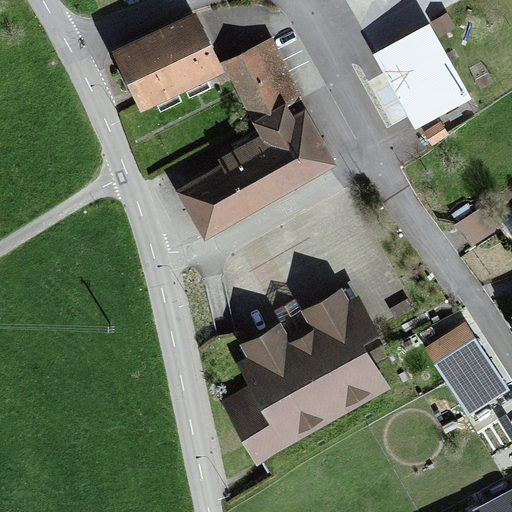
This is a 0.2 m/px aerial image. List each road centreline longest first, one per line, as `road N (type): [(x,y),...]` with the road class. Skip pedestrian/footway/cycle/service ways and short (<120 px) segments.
road 1 (tertiary): [(70,49),(140,209),(209,511)]
road 2 (residential): [(290,0),(375,155),(511,363)]
road 3 (track): [(0,246),(127,175)]
road 4 (residential): [(70,49),(186,0)]
